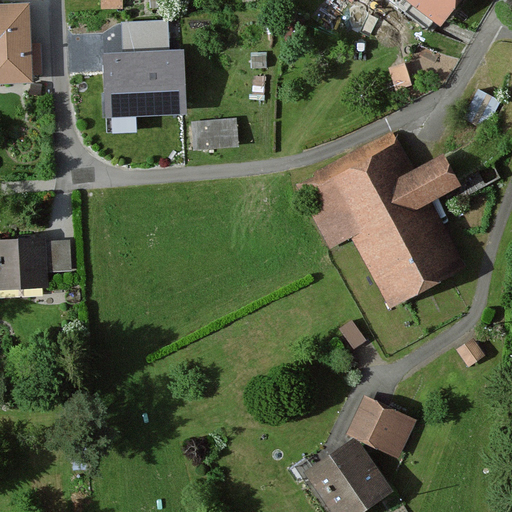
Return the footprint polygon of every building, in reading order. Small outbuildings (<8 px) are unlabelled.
[(219,0),(187,0),(188,15),(220,13),(219,0)] [(413,0),(404,12),(426,30),(450,0),(413,0)] [(0,68),(3,68),(4,78),(26,77),(24,9),(0,10),(0,68)] [(186,103),(183,41),(103,45),(106,106),(186,103)] [(403,68),(387,72),(392,93),(408,89),(403,68)] [(254,140),(253,113),(203,114),(204,142),(254,140)] [(391,135),(298,185),(331,246),(362,229),(397,292),(449,264),(393,161),(402,156),(391,135)] [(251,187),(251,203),(274,203),(274,187),(251,187)] [(40,240),(0,241),(0,283),(43,281),(40,240)] [(367,402),(352,431),(397,452),(411,423),(367,402)] [(353,448),(315,474),(341,511),(358,511),(364,508),(360,501),(380,487),(353,448)]
